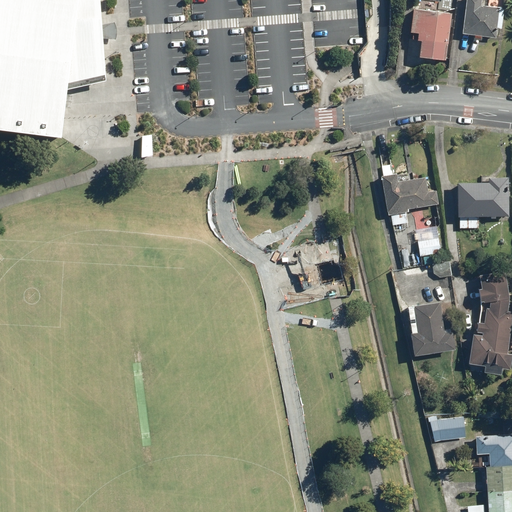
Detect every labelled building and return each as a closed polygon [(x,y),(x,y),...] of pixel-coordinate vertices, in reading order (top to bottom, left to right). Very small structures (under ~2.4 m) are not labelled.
[(0,0),(0,134),(52,141),(60,137),(62,121),(66,91),(101,84),(97,40),(97,34),(96,28),(94,0),(0,0)] [(479,0),(464,0),(460,35),(493,39),(496,10),(479,8),(479,0)] [(447,15),(409,11),(407,34),(412,35),(412,43),(416,43),(415,59),(442,62),(447,15)] [(103,26),(96,28),(97,34),(97,40),(104,40),(113,41),(114,35),(114,30),(113,26),(112,24),(103,26)] [(152,134),(142,136),(142,158),(153,155),(152,134)] [(389,217),(391,227),(407,224),(405,212),(437,206),(434,191),(426,192),(423,179),(410,181),(409,172),(393,175),(392,165),(380,167),(382,177),(378,178),(385,218),(389,217)] [(459,230),(477,230),(477,218),(486,218),(486,220),(494,220),(494,218),(507,218),(507,178),(479,178),(479,184),(453,185),(453,220),(459,220),(459,230)] [(436,227),(416,231),(418,242),(416,243),(418,257),(421,257),(423,265),(433,263),(430,252),(439,250),(438,245),(444,244),(442,236),(438,237),(436,227)] [(479,305),(473,336),(469,336),(465,367),(479,369),(479,374),(498,377),(499,371),(507,372),(509,355),(504,355),(510,315),(511,314),(511,300),(507,302),(503,273),(476,276),(478,291),(475,291),(476,305),(479,305)] [(412,334),(411,334),(415,356),(456,350),(453,329),(445,330),(440,302),(408,307),(412,334)] [(433,443),(445,441),(464,439),(463,418),(440,420),(428,422),(433,443)] [(511,466),(511,436),(472,439),(473,456),(486,456),(487,468),(511,466)] [(461,493),(484,492),(484,511),(511,511),(511,466),(487,468),(482,469),(483,482),(460,483),(461,493)]
